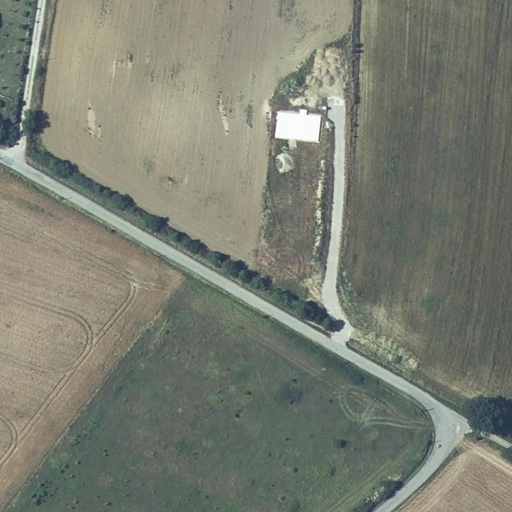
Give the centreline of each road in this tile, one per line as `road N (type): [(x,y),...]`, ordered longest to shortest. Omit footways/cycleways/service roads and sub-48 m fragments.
road 1 (tertiary): [(13,163),(439,412),(435,458),(381,511)]
road 2 (unclassified): [(13,163),(43,0)]
